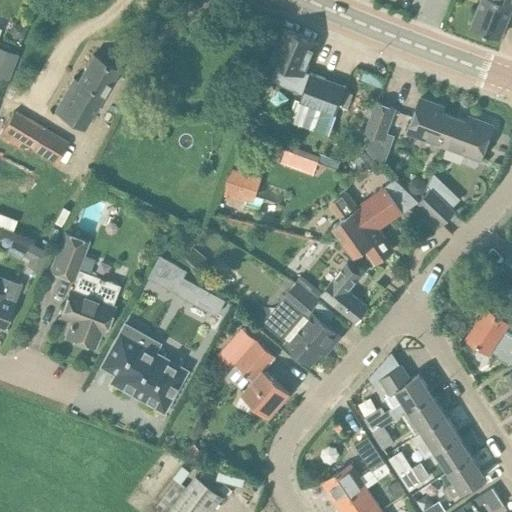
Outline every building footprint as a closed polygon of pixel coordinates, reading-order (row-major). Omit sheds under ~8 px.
[(511,0),(481,0),(472,25),(500,36),(511,5),(511,0)] [(303,89),(309,72),(304,70),(317,40),(284,26),(270,58),(279,61),(272,76),(273,76),(271,80),(277,83),(279,79),(297,87),(303,89)] [(0,45),(0,75),(7,78),(17,52),(0,45)] [(74,76),(55,108),(84,125),(118,67),(93,53),(78,78),(74,76)] [(347,108),(352,93),(344,90),(347,84),(310,70),(309,72),(303,89),(299,98),(297,97),(289,118),(328,133),(339,105),(347,108)] [(444,144),(454,116),(441,111),(442,106),(419,97),(406,131),(444,144)] [(396,106),(377,98),(364,131),(365,131),(365,133),(365,138),(367,147),(370,153),(377,161),(383,166),(395,134),(387,131),(396,106)] [(15,108),(0,131),(0,138),(7,143),(8,141),(18,147),(17,148),(27,154),(31,148),(55,163),(68,141),(15,108)] [(454,116),(444,144),(479,158),(492,124),(468,115),(466,120),(454,116)] [(297,152),(285,148),(280,162),(291,166),(297,152)] [(230,165),(221,194),(238,200),(240,196),(254,201),(261,176),(245,171),(246,168),(239,165),(238,168),(230,165)] [(441,223),(455,208),(431,186),(417,201),(441,223)] [(393,249),(377,225),(387,218),(389,221),(403,211),(386,187),(359,206),(347,190),(330,202),(342,218),(334,224),(354,252),(364,245),(376,261),(393,249)] [(78,277),(73,289),(71,288),(61,315),(72,320),(66,334),(94,345),(99,330),(103,331),(113,304),(111,304),(119,284),(104,278),(105,277),(99,274),(98,276),(76,267),(87,239),(64,231),(50,269),(73,278),(74,276),(78,277)] [(30,240),(22,254),(29,258),(26,263),(40,271),(50,251),(30,240)] [(197,267),(207,256),(194,245),(184,256),(197,267)] [(511,276),(511,251),(500,266),(511,276)] [(217,313),(225,299),(183,276),(187,269),(169,260),(159,254),(157,258),(147,275),(217,313)] [(346,261),(322,293),(357,320),(369,305),(348,289),(361,273),(346,261)] [(304,316),(319,299),(320,298),(297,278),(282,297),(291,304),(304,316)] [(0,293),(0,323),(3,325),(12,302),(0,297),(0,296),(1,294),(0,293)] [(304,316),(291,304),(271,327),(310,361),(337,331),(327,323),(336,313),(319,299),(304,316)] [(511,317),(510,316),(507,320),(486,306),(467,336),(488,350),(490,348),(498,353),(497,355),(508,362),(511,359),(511,317)] [(163,409),(185,369),(150,349),(155,341),(121,322),(99,363),(116,372),(111,380),(163,409)] [(256,339),(241,327),(218,353),(232,366),(235,362),(256,339)] [(290,391),(264,369),(276,355),(257,338),(256,339),(235,362),(254,378),(243,391),(236,403),(251,412),(258,404),(270,414),(290,391)] [(381,378),(388,389),(384,392),(384,396),(397,417),(409,409),(410,410),(433,394),(420,373),(411,379),(402,364),(381,378)] [(433,394),(410,410),(422,429),(411,436),(412,437),(446,415),(433,394)] [(436,450),(460,435),(446,415),(412,437),(424,456),(435,449),(436,450)] [(384,425),(372,433),(383,448),(394,440),(384,425)] [(385,462),(368,435),(355,443),(372,470),(385,462)] [(460,435),(436,450),(449,470),(473,455),(460,435)] [(200,450),(192,441),(184,448),(191,457),(200,450)] [(399,474),(411,467),(400,450),(388,458),(399,474)] [(473,455),(449,470),(455,479),(442,488),(450,499),(486,475),(473,455)] [(322,481),(338,505),(366,486),(351,462),(322,481)] [(411,467),(399,474),(409,489),(420,481),(411,467)] [(164,511),(211,511),(224,496),(195,473),(186,485),(178,479),(157,506),(164,511)] [(397,497),(404,492),(396,481),(389,485),(397,497)] [(338,505),(342,511),(377,511),(382,509),(366,486),(338,505)] [(492,486),(475,497),(480,505),(486,500),(493,510),(503,503),(492,486)] [(427,491),(415,499),(424,511),(441,511),(446,509),(438,498),(433,501),(427,491)]
